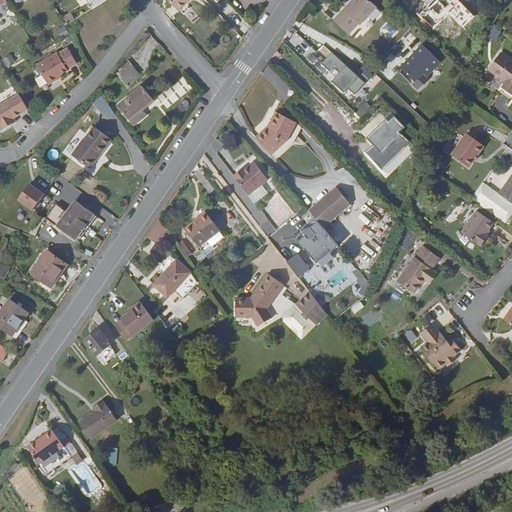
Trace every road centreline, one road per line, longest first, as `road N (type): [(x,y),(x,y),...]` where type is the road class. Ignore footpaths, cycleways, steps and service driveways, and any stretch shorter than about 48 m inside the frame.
road 1 (tertiary): [(223,94),(0,412)]
road 2 (residential): [(145,10),(84,85),(0,157)]
road 3 (secondary): [(511,444),(346,511)]
road 4 (unknown): [(199,129),(270,230),(282,235),(301,218)]
road 5 (secondary): [(396,511),(511,457)]
